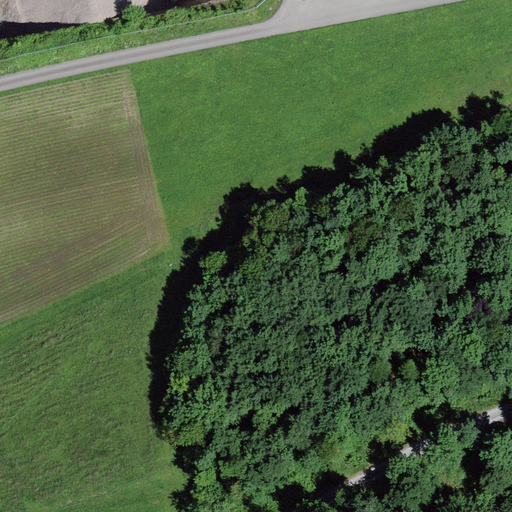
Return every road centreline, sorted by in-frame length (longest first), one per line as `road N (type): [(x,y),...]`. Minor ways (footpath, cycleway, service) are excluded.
road 1 (track): [(0,84),(408,0)]
road 2 (track): [(511,408),(394,445),(287,511)]
